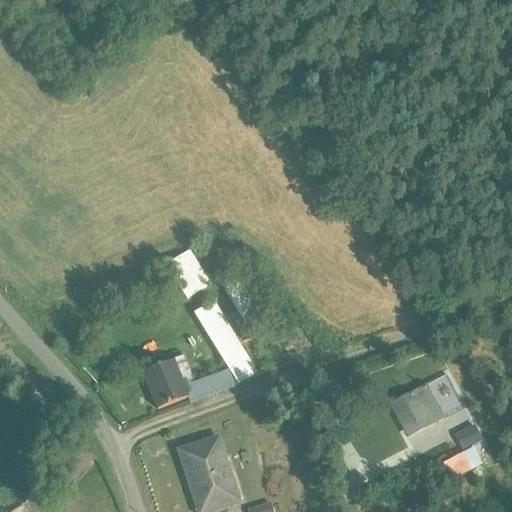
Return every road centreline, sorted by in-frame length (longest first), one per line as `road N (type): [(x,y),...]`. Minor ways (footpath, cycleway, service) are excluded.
road 1 (track): [(114,448),(511,306)]
road 2 (residential): [(136,511),(114,448),(90,411),(0,306)]
